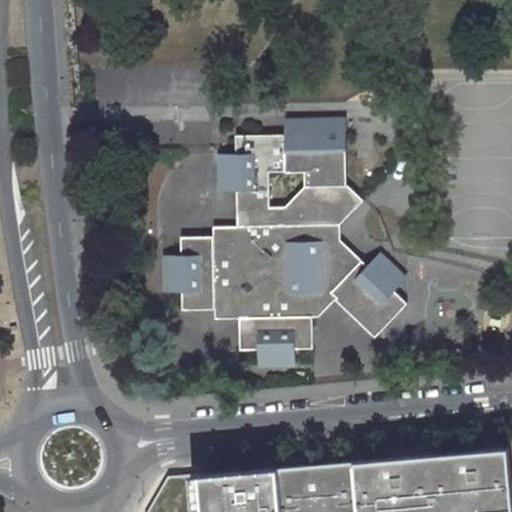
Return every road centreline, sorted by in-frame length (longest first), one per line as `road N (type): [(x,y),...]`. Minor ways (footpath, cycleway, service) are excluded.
road 1 (secondary): [(73,406),(41,0)]
road 2 (tertiary): [(163,441),(511,403)]
road 3 (secondary): [(0,127),(47,412)]
